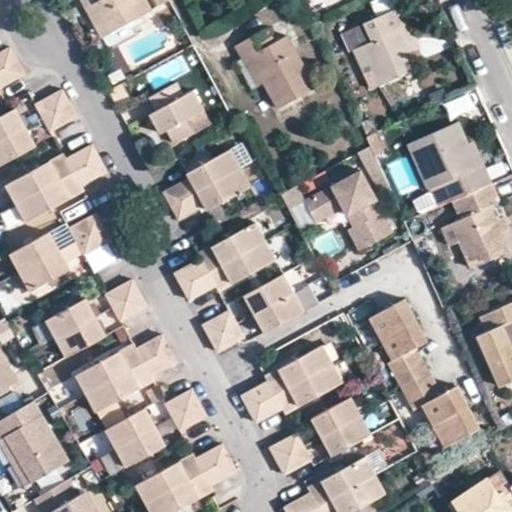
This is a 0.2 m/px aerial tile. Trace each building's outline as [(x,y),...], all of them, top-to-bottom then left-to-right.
[(81,0),(108,49),(136,34),(129,22),(148,10),(143,0),(81,0)] [(415,68),(408,50),(398,28),(409,23),(401,6),(363,22),(370,39),(365,42),(363,52),(371,68),(378,84),(415,68)] [(408,50),(418,45),(409,23),(398,28),(408,50)] [(260,83),(275,109),(313,88),(285,36),(273,43),(265,30),(233,47),(242,61),(247,59),(260,83)] [(360,44),(352,47),(363,71),(371,68),(363,52),(360,44)] [(0,47),(0,63),(10,57),(3,46),(0,47)] [(0,81),(18,71),(10,57),(0,63),(0,81)] [(247,59),(242,61),(254,86),(260,83),(247,59)] [(143,96),(151,110),(146,112),(157,131),(162,129),(169,142),(187,132),(180,118),(200,108),(190,89),(177,97),(169,83),(143,96)] [(63,101),(56,88),(31,101),(38,114),(63,101)] [(38,114),(31,101),(11,112),(19,125),(38,114)] [(71,115),(63,101),(38,114),(47,129),(71,115)] [(11,112),(8,106),(0,110),(0,135),(19,125),(11,112)] [(47,129),(38,114),(19,125),(26,139),(47,129)] [(456,123),(406,144),(433,209),(452,201),(490,183),(482,166),(476,168),(466,147),(456,123)] [(0,135),(0,159),(28,144),(26,139),(19,125),(0,135)] [(365,135),(369,144),(373,154),(381,151),(373,132),(365,135)] [(60,155),(58,151),(0,182),(11,201),(94,155),(87,142),(85,142),(60,155)] [(156,186),(164,200),(234,163),(224,145),(180,168),(182,172),(156,186)] [(473,145),(466,147),(476,168),(482,166),(473,145)] [(101,169),(94,155),(11,201),(21,220),(78,189),(76,184),(101,169)] [(244,182),(234,163),(164,200),(172,214),(199,201),(201,205),(244,182)] [(337,206),(345,202),(355,221),(347,225),(342,227),(353,247),(386,230),(376,210),(379,208),(358,169),(300,199),(311,219),(337,206)] [(508,250),(501,231),(490,206),(497,203),(490,183),(452,201),(459,219),(450,224),(468,267),(508,250)] [(345,202),(337,206),(347,225),(355,221),(345,202)] [(497,203),(490,206),(501,231),(508,228),(497,203)] [(98,226),(90,212),(67,224),(74,238),(98,226)] [(257,237),(248,220),(190,249),(193,255),(168,268),(175,281),(257,237)] [(74,238),(67,224),(48,235),(56,249),(74,238)] [(105,237),(98,226),(74,238),(81,251),(105,237)] [(5,251),(15,270),(56,249),(48,235),(44,229),(5,251)] [(209,284),(211,288),(267,257),(257,237),(175,281),(184,297),(209,284)] [(81,251),(74,238),(56,249),(62,261),(81,251)] [(15,270),(26,288),(65,267),(62,261),(56,249),(15,270)] [(286,290),(276,274),(238,295),(240,300),(247,312),(286,290)] [(102,290),(110,303),(134,290),(127,277),(102,290)] [(110,303),(102,290),(84,301),(91,313),(110,303)] [(110,303),(117,317),(142,304),(134,290),(110,303)] [(255,326),(257,330),(296,310),(286,290),(247,312),(255,326)] [(365,311),(376,334),(413,315),(402,293),(365,311)] [(42,317),(51,334),(91,313),(84,301),(81,295),(42,317)] [(223,309),(229,320),(247,312),(240,300),(223,309)] [(485,330),(476,334),(498,384),(511,378),(511,301),(479,315),(485,330)] [(91,313),(98,327),(117,317),(110,303),(91,313)] [(229,320),(223,309),(198,322),(204,335),(229,320)] [(229,320),(238,336),(255,326),(247,312),(229,320)] [(51,334),(62,353),(101,332),(98,327),(91,313),(51,334)] [(421,357),(413,342),(423,338),(413,315),(376,334),(386,355),(383,357),(389,372),(421,357)] [(204,335),(212,349),(238,336),(229,320),(204,335)] [(73,373),(84,392),(166,347),(158,334),(133,347),(131,342),(73,373)] [(324,361),(314,343),(257,373),(260,379),(236,392),(244,405),(324,361)] [(84,392),(94,412),(152,380),(150,376),(174,362),(166,347),(84,392)] [(426,368),(421,357),(389,372),(395,384),(426,368)] [(0,392),(16,384),(0,358),(0,392)] [(276,408),(279,412),(335,381),(324,361),(244,405),(252,421),(276,408)] [(395,384),(400,394),(432,379),(426,368),(395,384)] [(62,370),(49,372),(54,399),(66,397),(62,370)] [(454,383),(438,391),(432,379),(400,394),(407,408),(411,405),(421,427),(464,406),(454,383)] [(150,402),(160,397),(154,383),(143,389),(150,402)] [(163,401),(170,414),(195,400),(189,388),(163,401)] [(308,422),(315,436),(354,416),(344,397),(306,418),(308,422)] [(170,414),(179,428),(203,414),(195,400),(170,414)] [(145,411),(153,424),(170,414),(163,401),(145,411)] [(0,441),(2,440),(29,484),(63,463),(27,405),(0,421),(0,441)] [(103,428),(113,445),(153,424),(145,411),(142,406),(103,428)] [(421,427),(431,447),(474,426),(464,406),(421,427)] [(153,424),(160,437),(179,428),(170,414),(153,424)] [(363,433),(354,416),(315,436),(323,449),(325,453),(363,433)] [(315,436),(308,422),(289,432),(297,446),(315,436)] [(113,445),(123,463),(163,442),(160,437),(153,424),(113,445)] [(297,446),(289,432),(265,445),(273,458),(297,446)] [(323,449),(315,436),(297,446),(305,459),(323,449)] [(0,453),(21,489),(29,484),(2,440),(0,441),(0,453)] [(193,455),(191,452),(134,483),(144,500),(225,456),(218,443),(193,455)] [(273,458),(280,472),(305,459),(297,446),(273,458)] [(234,469),(225,456),(144,500),(149,511),(169,511),(212,489),(209,484),(234,469)] [(278,504),(281,511),(293,511),(366,474),(357,457),(300,486),(302,491),(283,501),(278,504)] [(450,511),(511,511),(511,492),(506,484),(497,470),(446,504),(450,511)] [(340,511),(376,493),(366,474),(293,511),(340,511)] [(92,511),(82,495),(73,499),(63,482),(31,502),(36,511),(92,511)]
